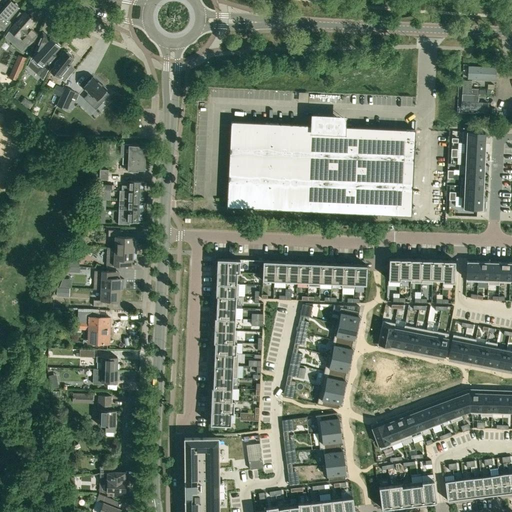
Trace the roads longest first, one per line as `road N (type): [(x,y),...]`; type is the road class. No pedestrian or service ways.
road 1 (residential): [(200,235),(493,241)]
road 2 (tertiary): [(152,476),(164,224)]
road 3 (tertiary): [(509,33),(265,21)]
road 4 (residential): [(200,235),(192,423),(183,422)]
